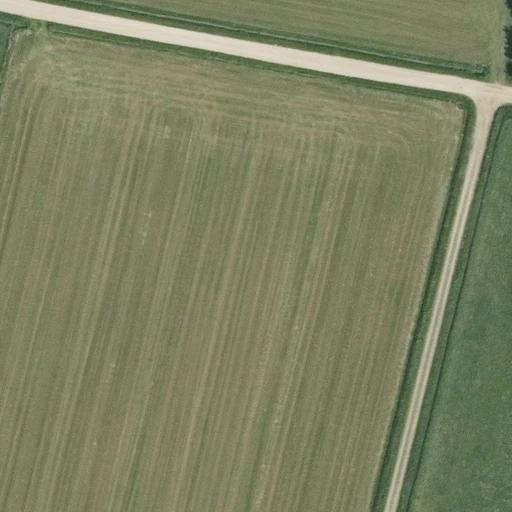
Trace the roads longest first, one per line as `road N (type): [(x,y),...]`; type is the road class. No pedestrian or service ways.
road 1 (track): [(511,93),(8,0)]
road 2 (track): [(386,511),(488,89)]
